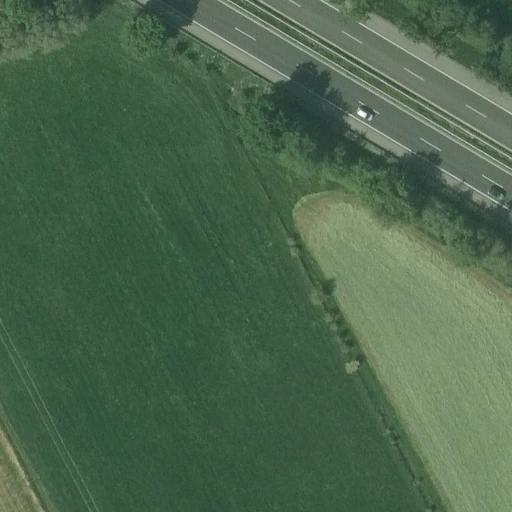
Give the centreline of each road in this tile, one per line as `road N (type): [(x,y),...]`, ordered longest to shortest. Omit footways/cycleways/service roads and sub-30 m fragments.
road 1 (motorway): [(205,0),(511,182)]
road 2 (motorway): [(511,118),(313,0)]
